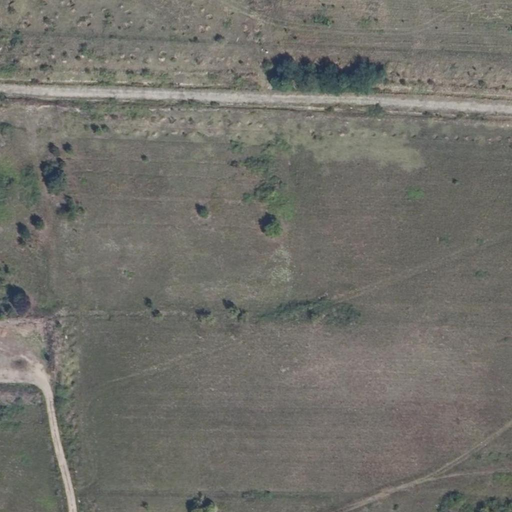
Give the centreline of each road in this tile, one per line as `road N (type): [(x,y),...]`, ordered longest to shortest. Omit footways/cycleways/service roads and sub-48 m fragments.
road 1 (track): [(0,86),(511,106)]
road 2 (track): [(23,87),(49,232),(70,511)]
road 3 (primary): [(214,0),(511,78)]
road 4 (primary): [(511,54),(285,0)]
